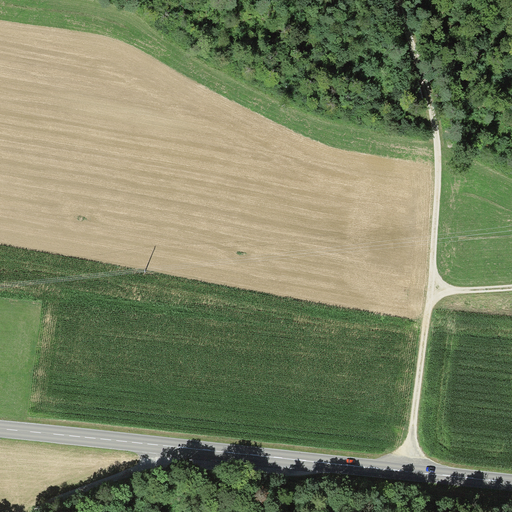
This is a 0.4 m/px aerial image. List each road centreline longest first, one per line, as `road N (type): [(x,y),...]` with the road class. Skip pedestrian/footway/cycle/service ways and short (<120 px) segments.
road 1 (primary): [(0,429),(511,483)]
road 2 (track): [(405,471),(437,169),(431,109),(394,0)]
road 3 (track): [(190,448),(37,511)]
road 4 (track): [(322,30),(369,73),(431,109)]
